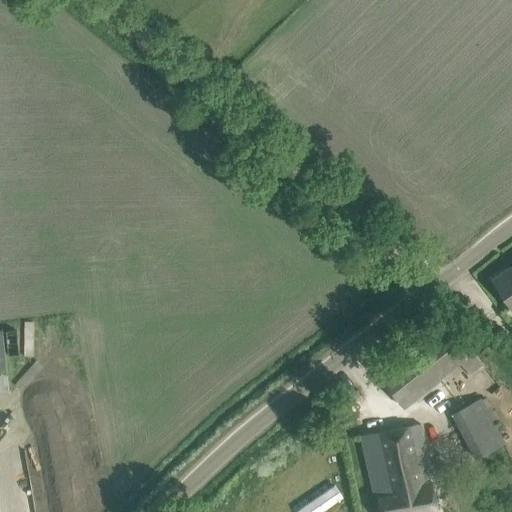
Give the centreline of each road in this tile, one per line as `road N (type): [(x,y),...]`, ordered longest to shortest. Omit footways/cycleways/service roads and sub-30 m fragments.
road 1 (unclassified): [(439,278),(90,0)]
road 2 (unclassified): [(168,511),(370,323),(439,278)]
